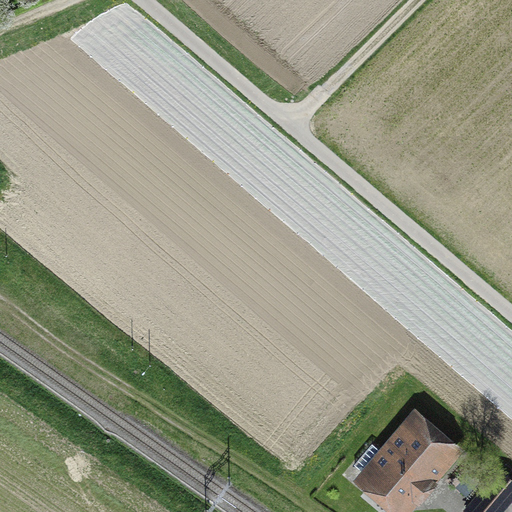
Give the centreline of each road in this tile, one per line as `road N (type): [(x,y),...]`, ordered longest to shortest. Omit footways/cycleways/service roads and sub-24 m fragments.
road 1 (residential): [(168,0),(511,290)]
road 2 (track): [(305,115),(423,0)]
